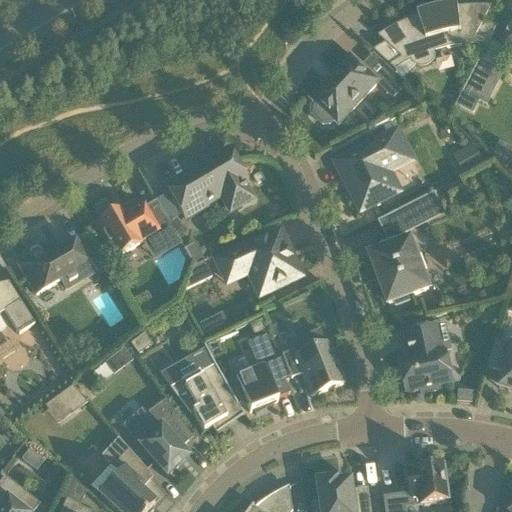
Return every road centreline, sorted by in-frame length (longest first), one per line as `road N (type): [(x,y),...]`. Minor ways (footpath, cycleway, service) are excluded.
road 1 (residential): [(263,132),(297,177),(360,333),(371,430)]
road 2 (residential): [(0,226),(201,114),(235,115),(263,132)]
road 3 (residential): [(371,430),(318,434),(265,454),(197,511)]
road 4 (residential): [(374,0),(314,47),(263,132)]
road 5 (residential): [(498,435),(371,430)]
